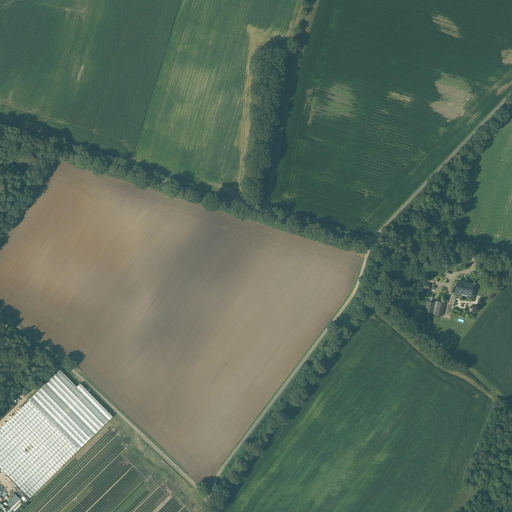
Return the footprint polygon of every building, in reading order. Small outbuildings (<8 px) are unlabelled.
[(26,160),(21,156),(17,162),(22,165),(24,163),(29,166),(33,160),(30,158),(31,156),(29,155),(26,160)] [(430,294),(431,286),(428,286),(429,282),(423,281),(421,292),(430,294)] [(473,285),(458,282),(456,291),(471,294),(473,285)] [(435,303),(433,313),(442,315),(445,304),(437,302),(437,304),(435,303)] [(60,370),(28,401),(77,450),(112,416),(80,384),(77,387),(60,370)] [(8,400),(0,408),(0,419),(14,406),(8,400)] [(28,401),(0,428),(0,468),(25,493),(20,498),(24,502),(77,450),(28,401)] [(11,499),(7,503),(10,507),(19,498),(16,495),(11,499)] [(22,501),(19,499),(7,511),(10,511),(13,510),(20,502),(22,501)] [(14,511),(22,504),(20,502),(13,510),(14,511)]
